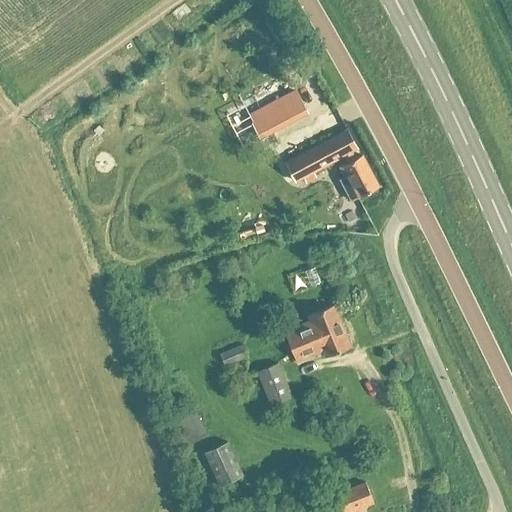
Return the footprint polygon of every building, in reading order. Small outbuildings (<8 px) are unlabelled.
[(278,96),(291,121),(309,112),(296,87),(278,96)] [(261,106),(248,113),(261,137),(274,131),(261,106)] [(347,128),(306,149),(285,160),(296,180),(303,176),(305,182),(316,176),(314,171),(345,154),(349,161),(342,165),(349,178),(344,180),(353,198),(358,196),(378,186),(362,154),(360,155),(354,158),(351,151),(357,149),(357,148),(347,128)] [(213,173),(225,193),(255,175),(243,155),(213,173)] [(310,320),(284,330),(295,359),(322,349),(325,356),(350,346),(333,303),(307,313),(310,320)] [(243,342),(221,351),(226,364),(249,355),(243,342)] [(289,393),(276,361),(255,370),(259,379),(268,401),(289,393)] [(197,414),(179,419),(185,443),(203,438),(197,414)] [(227,440),(203,452),(219,486),(243,474),(227,440)] [(365,481),(334,493),(341,511),(348,511),(352,511),(362,511),(366,511),(364,506),(373,502),(365,481)] [(310,511),(307,503),(284,511),(310,511)]
